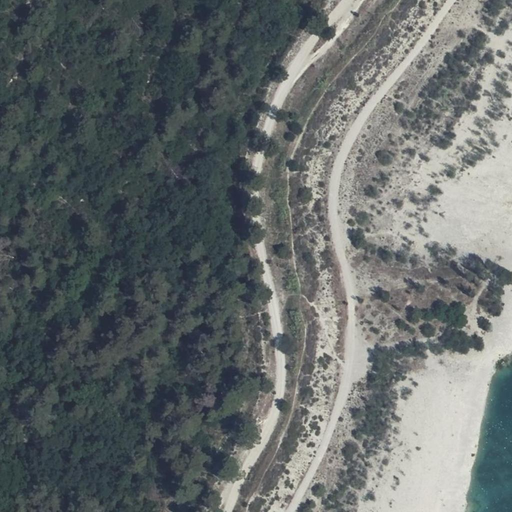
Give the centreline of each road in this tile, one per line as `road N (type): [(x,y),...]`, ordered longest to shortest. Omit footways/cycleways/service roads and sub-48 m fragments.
road 1 (track): [(291,511),(331,433),(354,338),(350,276),(334,226),(336,174),(356,122),(455,0)]
road 2 (track): [(351,0),(286,86),(257,173),(282,387),(262,442),(217,511)]
